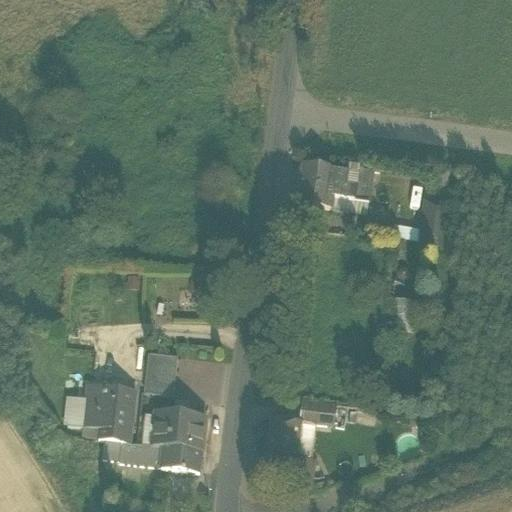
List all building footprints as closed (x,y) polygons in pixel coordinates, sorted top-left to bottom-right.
[(297,208),(330,213),(332,200),(355,203),(356,177),(301,169),(297,208)] [(356,177),(355,203),(361,204),(368,205),(372,174),(357,172),(356,177)] [(359,217),(361,204),(355,203),(332,200),(330,213),(359,217)] [(420,248),(443,251),(449,203),(426,200),(420,248)] [(145,397),(173,400),(177,361),(150,358),(145,397)] [(127,449),(128,449),(134,394),(88,389),(83,430),(100,432),(98,444),(127,448),(127,449)] [(301,427),(344,433),(347,411),(304,404),(301,427)] [(156,415),(152,450),(164,450),(201,454),(205,420),(189,418),(189,413),(173,412),(172,416),(156,415)] [(274,424),(269,458),(296,462),(301,427),(274,424)] [(99,464),(125,467),(127,450),(127,449),(127,448),(98,444),(89,442),(86,442),(99,464)] [(125,467),(135,468),(137,450),(127,450),(125,467)] [(135,468),(161,471),(164,450),(152,450),(137,450),(135,468)] [(201,454),(164,450),(161,471),(161,472),(199,476),(201,454)] [(301,463),(296,462),(269,458),(266,485),(307,491),(309,470),(300,469),(301,463)]
